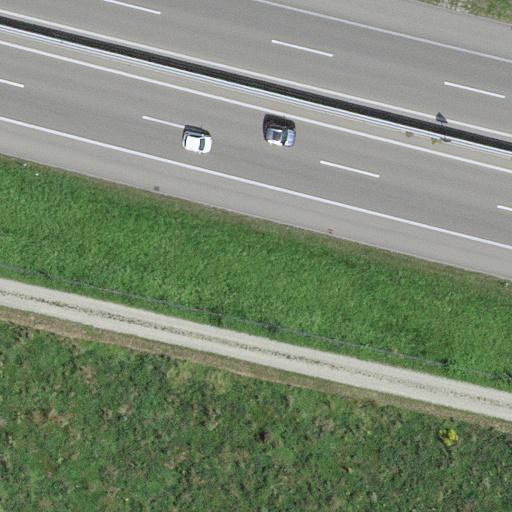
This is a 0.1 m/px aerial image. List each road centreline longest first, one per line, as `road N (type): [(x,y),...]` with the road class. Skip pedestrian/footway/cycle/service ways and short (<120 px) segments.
road 1 (motorway): [(0,80),(511,209)]
road 2 (track): [(0,293),(511,410)]
road 3 (motorway): [(511,98),(105,0)]
